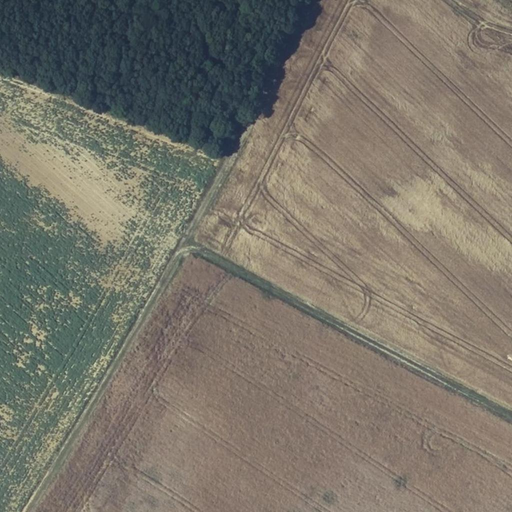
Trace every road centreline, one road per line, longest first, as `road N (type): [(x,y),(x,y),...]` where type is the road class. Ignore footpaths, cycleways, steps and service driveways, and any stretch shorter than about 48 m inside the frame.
road 1 (track): [(511,412),(184,241)]
road 2 (track): [(184,241),(29,511)]
road 3 (track): [(184,241),(307,0)]
